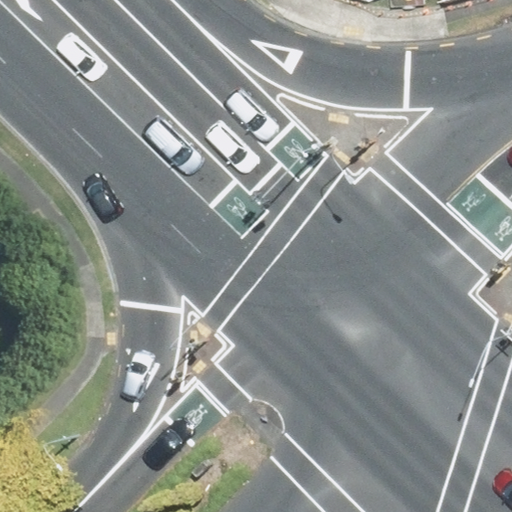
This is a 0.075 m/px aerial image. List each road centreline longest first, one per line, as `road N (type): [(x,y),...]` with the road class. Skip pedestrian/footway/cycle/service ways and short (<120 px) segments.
road 1 (primary): [(132,477),(151,346),(149,281),(94,57)]
road 2 (primary): [(94,57),(511,79)]
road 3 (primary): [(94,57),(350,311)]
road 4 (tertiary): [(132,477),(233,378),(350,311)]
road 5 (secondary): [(350,311),(511,148)]
road 6 (primary): [(350,311),(511,472)]
road 7 (tertiary): [(350,311),(301,477),(277,511)]
